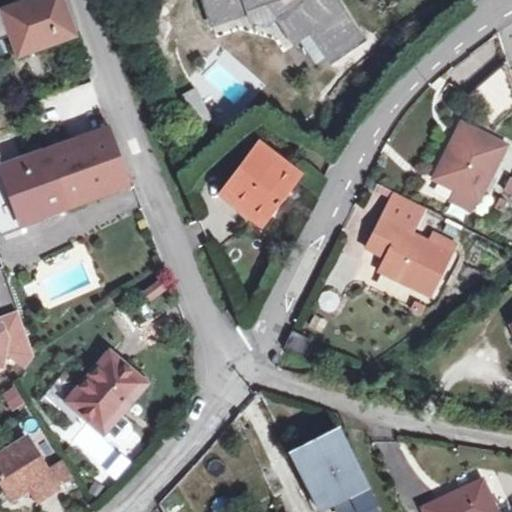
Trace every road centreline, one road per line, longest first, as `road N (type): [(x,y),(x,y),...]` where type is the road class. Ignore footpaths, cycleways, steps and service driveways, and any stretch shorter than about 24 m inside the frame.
road 1 (residential): [(248,372),(377,133),(455,46),(511,4)]
road 2 (residential): [(82,0),(184,254),(248,372)]
road 3 (residential): [(248,372),(370,413),(511,441)]
road 4 (residential): [(130,511),(248,372)]
